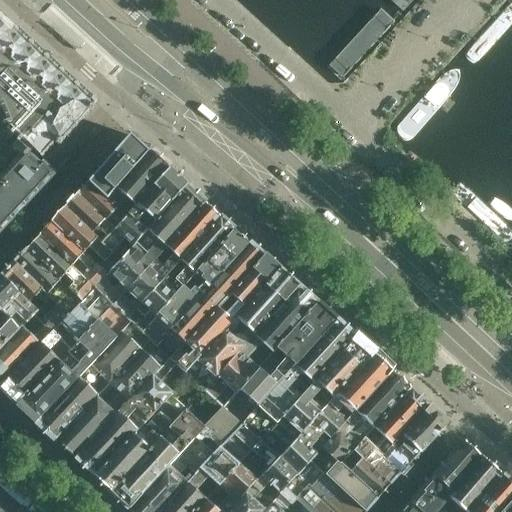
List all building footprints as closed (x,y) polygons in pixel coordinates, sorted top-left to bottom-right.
[(395,0),(409,13),(420,0),(395,0)] [(511,0),(508,0),(456,56),(474,73),(511,32),(511,0)] [(386,4),(327,68),(345,85),(404,21),(386,4)] [(0,127),(3,126),(6,129),(3,132),(9,137),(12,134),(20,142),(12,150),(2,141),(0,141),(0,234),(55,175),(43,164),(98,105),(0,16),(0,127)] [(450,63),(391,127),(409,144),(468,80),(450,63)] [(106,199),(149,153),(131,136),(88,183),(106,199)] [(135,206),(168,170),(149,153),(106,199),(115,207),(125,217),(130,211),(121,204),(126,198),(135,206)] [(119,260),(147,229),(138,221),(148,210),(157,219),(186,187),(168,170),(135,206),(130,211),(125,217),(117,225),(113,229),(109,234),(101,243),(119,260)] [(106,199),(88,183),(77,195),(77,196),(113,229),(117,225),(107,215),(115,207),(106,199)] [(511,225),(464,186),(454,196),(511,247),(511,225)] [(112,304),(205,204),(196,196),(186,187),(157,219),(147,229),(119,260),(112,268),(123,278),(113,289),(102,278),(94,287),(112,304)] [(113,229),(77,196),(65,209),(64,209),(91,234),(100,225),(109,234),(113,229)] [(127,317),(135,309),(144,299),(219,218),(205,204),(112,304),(127,317)] [(82,251),(91,241),(105,254),(96,264),(106,274),(112,268),(119,260),(101,243),(91,234),(64,209),(52,223),(82,251)] [(141,331),(149,322),(158,312),(234,231),(219,218),(144,299),(153,308),(144,317),(135,309),(127,317),(131,321),(141,331)] [(96,264),(82,251),(52,223),(40,236),(39,237),(72,267),(79,259),(88,268),(81,275),(94,287),(102,278),(106,274),(96,264)] [(172,326),(248,244),(234,231),(158,312),(166,320),(158,330),(149,322),(141,331),(150,339),(156,344),(172,326)] [(94,287),(81,275),(72,267),(39,237),(27,250),(58,279),(65,272),(74,281),(68,288),(81,300),(94,287)] [(187,340),(263,257),(249,244),(248,244),(172,326),(187,340)] [(68,288),(58,279),(27,250),(14,264),(50,297),(58,304),(69,314),(73,310),(68,306),(73,301),(77,305),(81,300),(68,288)] [(189,367),(278,271),(263,257),(187,340),(196,348),(187,357),(178,349),(170,358),(177,364),(185,371),(189,367)] [(50,297),(14,264),(0,278),(18,295),(31,306),(38,299),(44,304),(50,297)] [(196,373),(199,370),(205,376),(202,380),(208,385),(297,288),(278,271),(189,367),(196,373)] [(0,314),(18,295),(0,278),(0,314)] [(0,389),(17,406),(59,362),(48,352),(61,338),(72,348),(95,323),(87,315),(96,305),(104,313),(112,304),(94,287),(81,300),(77,305),(73,310),(69,314),(0,388),(0,389)] [(236,391),(238,389),(316,305),(297,288),(208,385),(204,389),(215,399),(219,395),(215,392),(225,381),(236,391)] [(0,350),(17,333),(31,318),(37,311),(31,306),(18,295),(0,314),(0,350)] [(0,388),(69,314),(58,304),(44,319),(37,311),(31,318),(42,328),(28,344),(17,333),(0,350),(0,388)] [(36,423),(131,321),(127,317),(112,304),(104,313),(111,319),(102,329),(95,323),(72,348),(69,351),(80,361),(69,372),(59,362),(17,406),(36,423)] [(241,423),(334,322),(316,305),(238,389),(249,399),(233,416),(241,423)] [(56,441),(98,396),(87,385),(100,372),(111,382),(138,352),(150,339),(141,331),(131,321),(36,423),(56,441)] [(259,440),(284,414),(353,339),(334,322),(241,423),(242,424),(259,440)] [(328,403),(372,356),(353,339),(284,414),(302,431),(314,418),(304,409),(318,394),(328,403)] [(75,459),(169,357),(160,348),(148,362),(138,352),(111,382),(123,393),(110,407),(98,396),(56,441),(75,459)] [(328,440),(390,373),(372,356),(328,403),(314,418),(302,431),(284,450),(278,457),(279,458),(296,474),(308,461),(313,456),(300,445),(306,439),(310,442),(313,439),(310,435),(316,429),(328,440)] [(177,364),(170,358),(169,357),(75,459),(95,477),(169,396),(158,385),(177,364)] [(370,431),(382,418),(408,390),(390,373),(328,440),(322,446),(335,459),(340,463),(347,456),(353,449),(361,441),(352,432),(361,422),(370,431)] [(382,456),(392,446),(401,435),(427,407),(408,390),(382,418),(391,427),(380,439),(370,431),(361,441),(353,449),(362,457),(372,467),(382,456)] [(111,492),(186,411),(183,408),(172,419),(164,412),(174,401),(169,396),(95,477),(105,486),(102,490),(108,495),(111,492)] [(126,511),(129,509),(195,438),(201,443),(205,439),(214,447),(221,440),(224,443),(242,424),(241,423),(233,416),(224,407),(210,422),(205,418),(201,423),(187,410),(186,411),(111,492),(123,503),(119,506),(125,511),(126,511)] [(420,452),(446,424),(427,407),(401,435),(420,452)] [(260,441),(259,440),(242,424),(224,443),(196,474),(184,486),(160,511),(194,511),(207,499),(216,489),(260,441)] [(420,452),(401,435),(392,446),(410,462),(420,452)] [(160,511),(184,486),(176,479),(188,466),(196,474),(224,443),(221,440),(214,447),(205,439),(201,443),(195,438),(129,509),(132,511),(160,511)] [(228,511),(279,458),(278,457),(273,453),(260,441),(216,489),(220,492),(225,487),(231,492),(216,508),(207,499),(194,511),(228,511)] [(419,511),(468,511),(501,477),(463,442),(409,502),(419,511)] [(278,457),(284,450),(279,446),(273,453),(278,457)] [(410,462),(392,446),(382,456),(400,473),(410,462)] [(378,498),(400,473),(382,456),(372,467),(362,457),(356,464),(347,456),(340,463),(378,498)] [(0,484),(30,511),(35,511),(46,501),(0,458),(0,484)] [(260,511),(250,502),(268,483),(291,504),(295,499),(284,488),(296,474),(279,458),(228,511),(260,511)] [(322,473),(363,511),(365,511),(378,498),(340,463),(335,459),(322,473)] [(363,511),(322,473),(308,461),(296,474),(336,511),(363,511)] [(336,511),(296,474),(284,488),(295,499),(309,511),(336,511)] [(502,511),(511,501),(511,486),(501,477),(468,511),(502,511)] [(27,511),(0,486),(0,507),(5,511),(27,511)] [(309,511),(295,499),(291,504),(283,511),(309,511)] [(511,511),(511,501),(502,511),(419,511),(409,502),(400,511),(511,511)] [(280,511),(271,503),(262,511),(280,511)]
